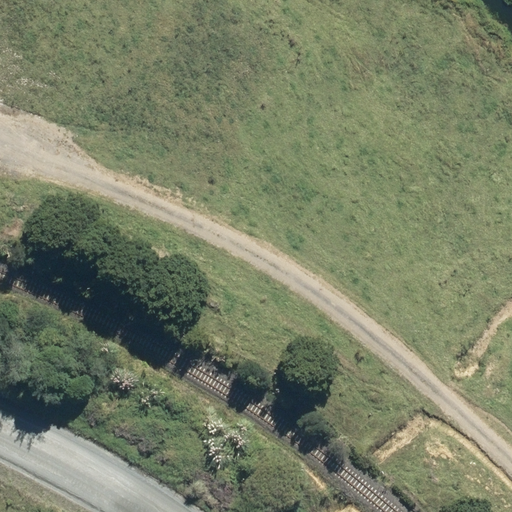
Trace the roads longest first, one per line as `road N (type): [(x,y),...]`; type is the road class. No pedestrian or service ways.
road 1 (unknown): [(511,448),(330,277),(229,215),(0,122)]
road 2 (tertiary): [(143,511),(0,433)]
